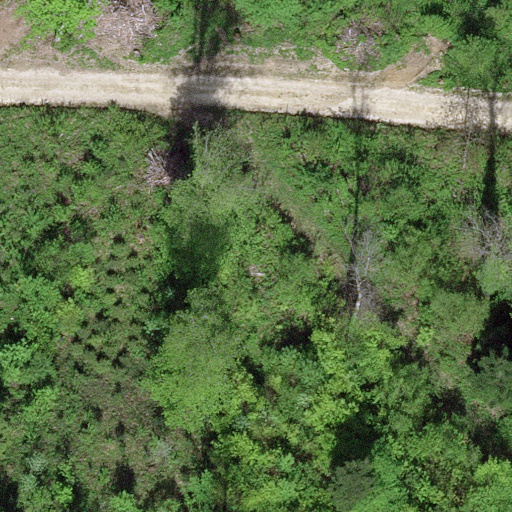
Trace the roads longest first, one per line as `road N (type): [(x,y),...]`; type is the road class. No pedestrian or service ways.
road 1 (track): [(511,147),(0,97)]
road 2 (track): [(227,119),(511,461)]
